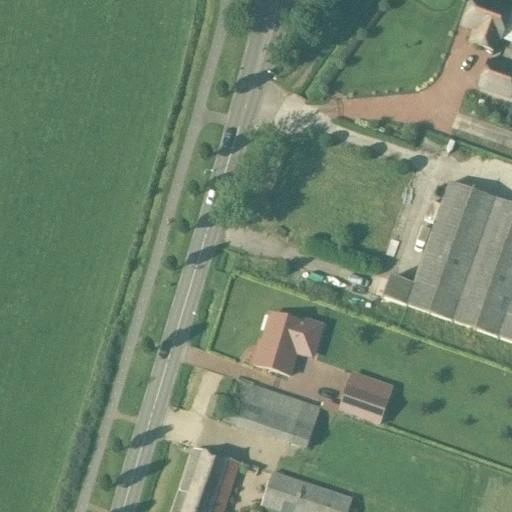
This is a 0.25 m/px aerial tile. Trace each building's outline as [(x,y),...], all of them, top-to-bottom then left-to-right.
[(511,10),(483,0),(474,0),(465,27),(476,32),(471,44),(495,53),(499,40),(502,41),(511,12),(511,10)] [(511,80),(484,71),(478,89),(508,100),(511,89),(511,80)] [(383,300),(511,345),(511,208),(449,186),(413,287),(390,279),(383,300)] [(252,367),(289,378),(304,327),(270,317),(262,344),(259,343),(252,367)] [(392,389),(350,375),(337,413),(379,427),(392,389)] [(204,418),(218,423),(225,402),(210,397),(204,418)] [(172,511),(224,511),(239,469),(193,453),(172,511)] [(260,509),(268,511),(349,511),(353,501),(272,474),(260,509)]
